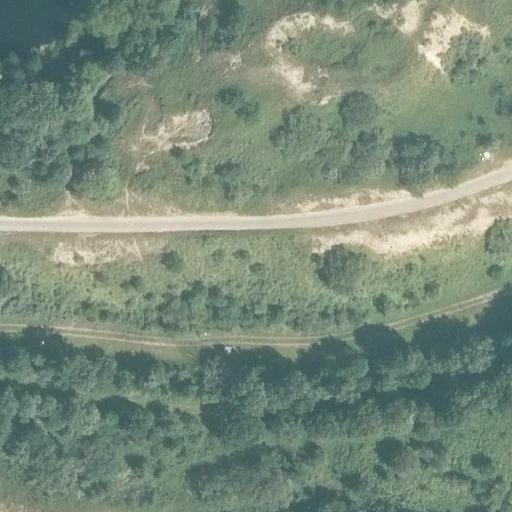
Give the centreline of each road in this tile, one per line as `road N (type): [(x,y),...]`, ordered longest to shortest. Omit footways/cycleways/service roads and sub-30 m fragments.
road 1 (track): [(0,386),(115,405),(243,412),(362,404),(455,382),(511,358)]
road 2 (track): [(0,326),(171,343),(349,337),(511,287)]
road 3 (track): [(0,225),(388,209),(511,172)]
